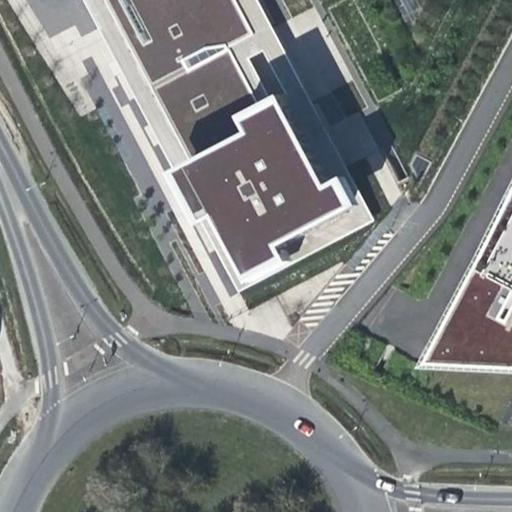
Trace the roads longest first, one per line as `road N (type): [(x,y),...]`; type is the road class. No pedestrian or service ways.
road 1 (residential): [(274,407),(434,210),(511,67)]
road 2 (tertiary): [(0,174),(41,397),(33,454)]
road 3 (tertiary): [(167,382),(109,343),(70,297),(0,170)]
road 4 (tertiary): [(511,503),(409,494),(335,463)]
road 5 (tertiary): [(167,382),(116,393),(70,418),(33,454)]
